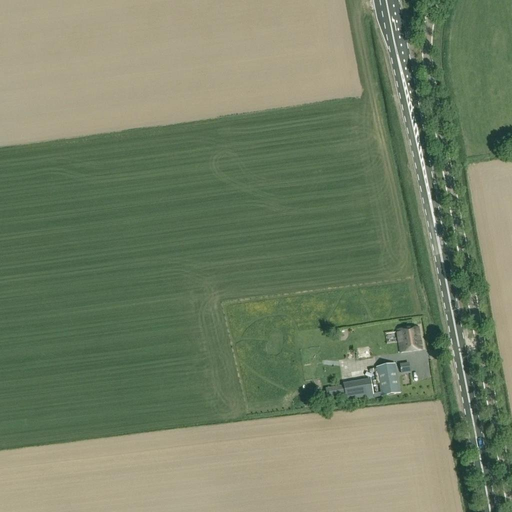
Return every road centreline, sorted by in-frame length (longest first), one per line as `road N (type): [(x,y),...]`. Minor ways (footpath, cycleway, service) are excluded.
road 1 (primary): [(490,511),(388,0)]
road 2 (unclassified): [(511,508),(428,79),(434,0)]
